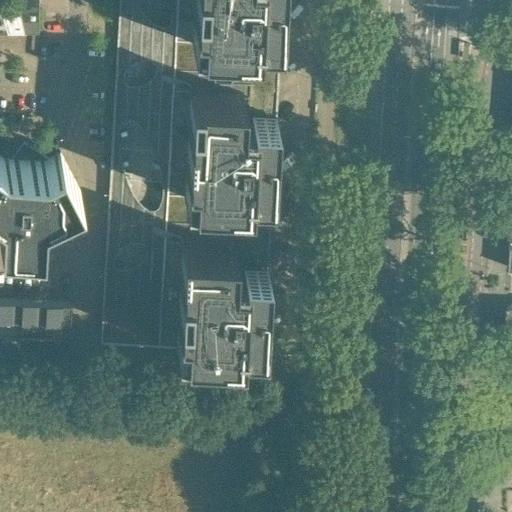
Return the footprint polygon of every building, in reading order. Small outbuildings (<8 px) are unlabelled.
[(14,0),(16,4),(17,9),(38,8),(38,0),(14,0)] [(110,170),(100,342),(263,351),(267,293),(268,274),(268,267),(272,198),(273,179),(275,141),(276,122),(276,114),(280,46),(282,0),(118,0),(110,162),(110,170)] [(16,4),(0,8),(0,12),(7,33),(23,33),(17,9),(16,4)] [(38,8),(17,9),(23,33),(39,33),(38,8)] [(60,150),(49,155),(44,158),(40,151),(27,143),(17,157),(3,156),(0,154),(0,236),(40,239),(42,207),(79,188),(60,150)] [(22,296),(0,295),(0,341),(2,341),(2,331),(15,332),(15,342),(19,342),(22,296)] [(22,296),(19,342),(44,344),(46,298),(22,296)] [(70,299),(46,298),(44,344),(49,344),(50,334),(63,334),(63,345),(68,345),(70,306),(70,299)] [(135,441),(134,511),(210,511),(211,442),(135,441)]
